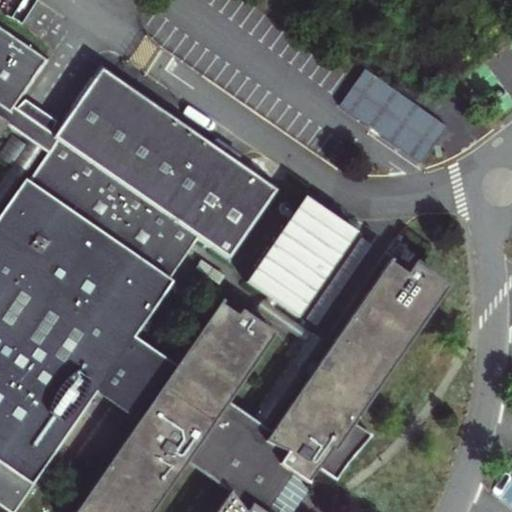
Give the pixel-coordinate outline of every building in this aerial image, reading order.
[(230,259),(279,189),(101,65),(52,135),(15,108),(49,59),(0,24),(0,502),(13,511),(14,511),(37,479),(30,474),(90,387),(98,392),(138,420),(73,511),(147,511),(185,458),(230,490),(214,511),(264,511),(272,501),(276,504),(288,487),(284,484),(292,472),(307,483),(317,468),(335,481),(371,435),(351,422),(444,287),(427,275),(430,270),(416,260),(407,274),(389,262),(318,364),(311,375),(264,442),(243,427),(242,420),(238,412),(235,407),(225,400),(272,331),(241,309),(237,315),(219,302),(173,368),(129,339),(198,237),(230,259)] [(419,163),(445,127),(363,69),(337,105),(419,163)] [(265,295),(276,303),(298,318),(357,232),(304,196),(245,282),(265,295)] [(311,375),(318,364),(312,360),(325,340),(312,331),(311,333),(273,306),(276,303),(265,295),(257,308),(304,342),(290,362),(304,372),(304,370),(311,375)] [(30,474),(37,479),(98,392),(90,387),(30,474)] [(0,507),(6,511),(13,511),(0,502),(0,507)]
